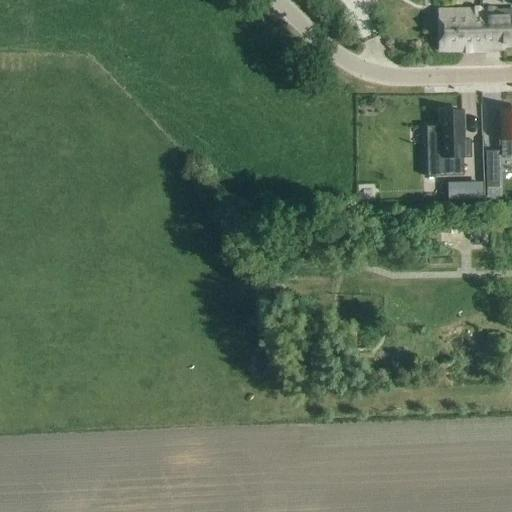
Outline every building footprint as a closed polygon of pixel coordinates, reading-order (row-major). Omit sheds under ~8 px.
[(511,11),(494,12),(494,10),(438,11),(438,50),(484,49),(483,43),(511,42),(511,11)] [(511,109),(500,110),(501,139),(501,157),(511,156),(511,109)] [(427,156),(425,112),(407,113),(409,157),(427,156)] [(441,113),(442,171),(463,170),(463,160),(472,160),(472,139),(463,139),(462,113),(441,113)] [(487,189),(500,189),(499,152),(486,153),(487,189)] [(483,201),(482,184),(465,185),(465,201),(483,201)]
